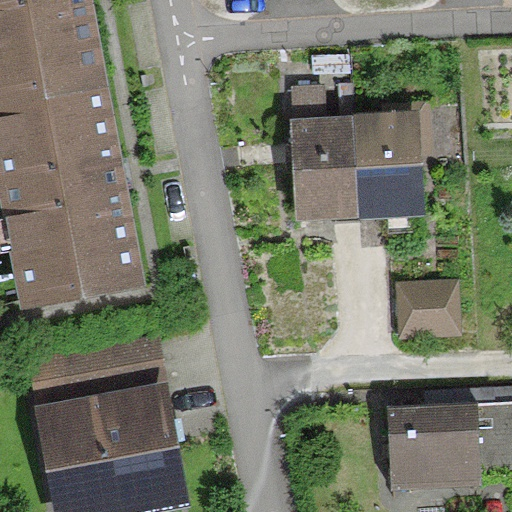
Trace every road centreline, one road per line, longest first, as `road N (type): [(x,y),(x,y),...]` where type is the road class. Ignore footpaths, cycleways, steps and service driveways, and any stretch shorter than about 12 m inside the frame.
road 1 (residential): [(261,511),(186,145),(168,0)]
road 2 (unknown): [(230,359),(511,362)]
